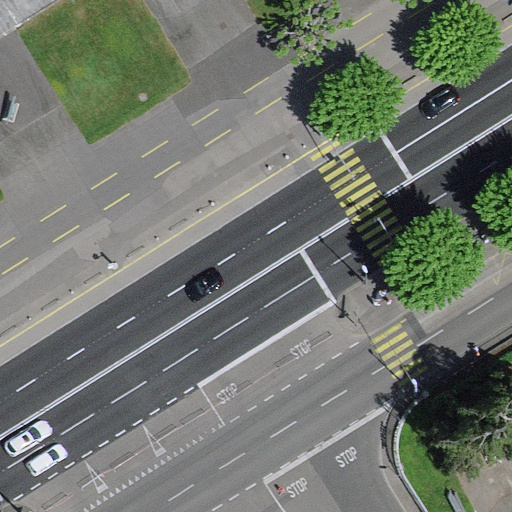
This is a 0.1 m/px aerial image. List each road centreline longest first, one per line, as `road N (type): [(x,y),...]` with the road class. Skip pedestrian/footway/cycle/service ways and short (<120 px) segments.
road 1 (primary): [(168,333),(511,117)]
road 2 (unclassified): [(244,457),(511,288)]
road 3 (primary): [(0,439),(168,333)]
road 4 (unclassified): [(168,333),(244,457)]
